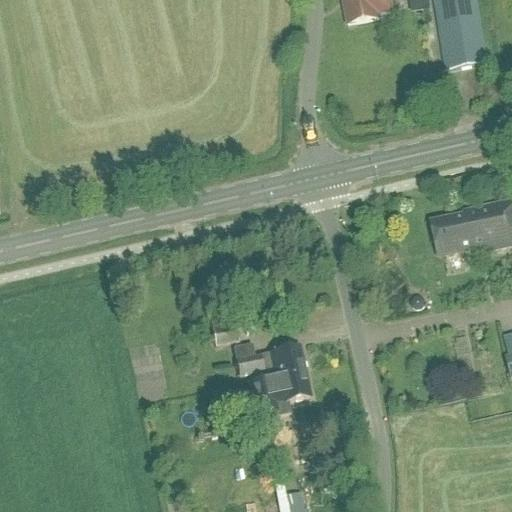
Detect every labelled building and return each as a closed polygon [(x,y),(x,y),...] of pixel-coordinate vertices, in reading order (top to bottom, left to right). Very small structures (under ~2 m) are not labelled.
[(380,23),(379,18),(392,16),(389,0),(342,0),(348,29),(380,23)] [(417,0),(415,0),(418,16),(431,14),(428,0),(417,0)] [(485,70),(474,0),(433,0),(446,76),(485,70)] [(473,259),(511,251),(511,206),(462,217),(463,220),(431,227),(439,264),(473,257),(473,259)] [(208,327),(210,334),(214,353),(239,348),(234,329),(229,331),(227,323),(208,327)] [(274,383),(305,377),(300,352),(254,361),(252,349),(232,354),(238,382),(273,375),(274,383)] [(274,383),(250,388),(257,425),(290,418),(288,407),(311,402),(305,377),(274,383)] [(254,449),(269,447),(265,426),(251,428),(254,449)]
